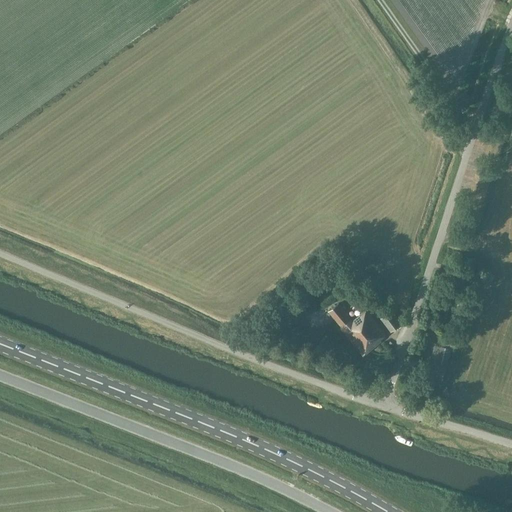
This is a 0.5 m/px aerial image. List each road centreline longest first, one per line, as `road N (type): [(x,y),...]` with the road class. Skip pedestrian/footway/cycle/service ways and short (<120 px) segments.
road 1 (primary): [(390,511),(297,462),(0,343)]
road 2 (unclassified): [(383,407),(0,255)]
road 3 (unclassified): [(383,407),(511,28)]
road 4 (unclassified): [(0,375),(330,511)]
road 5 (unclassified): [(511,447),(383,407)]
